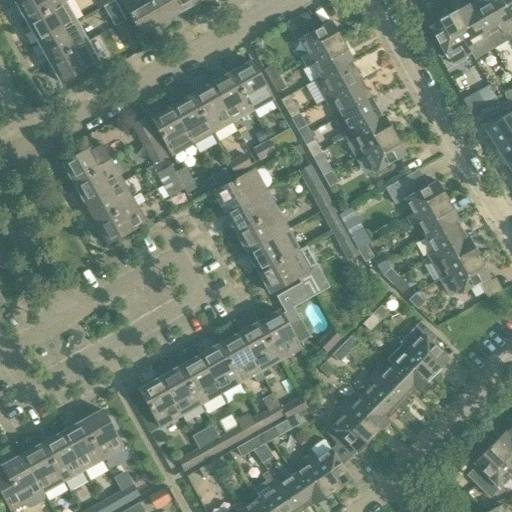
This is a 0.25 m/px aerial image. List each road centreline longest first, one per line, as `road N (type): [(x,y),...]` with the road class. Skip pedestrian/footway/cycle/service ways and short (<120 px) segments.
road 1 (residential): [(38,139),(287,0)]
road 2 (residential): [(98,350),(196,295),(174,257),(67,318)]
road 3 (residential): [(511,233),(374,0)]
road 4 (residential): [(352,511),(511,362)]
road 5 (residential): [(67,318),(4,352),(25,390),(98,350)]
road 6 (residential): [(67,318),(0,195)]
